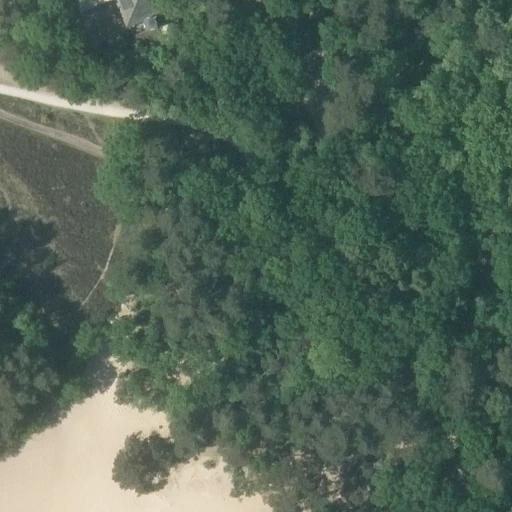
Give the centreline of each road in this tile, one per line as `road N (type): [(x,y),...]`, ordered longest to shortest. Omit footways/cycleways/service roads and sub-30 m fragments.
road 1 (unknown): [(337,242),(290,237),(125,159),(0,115)]
road 2 (unknown): [(511,274),(475,247),(424,233),(324,223)]
road 3 (track): [(342,175),(294,26),(269,0)]
road 4 (track): [(511,231),(342,175)]
